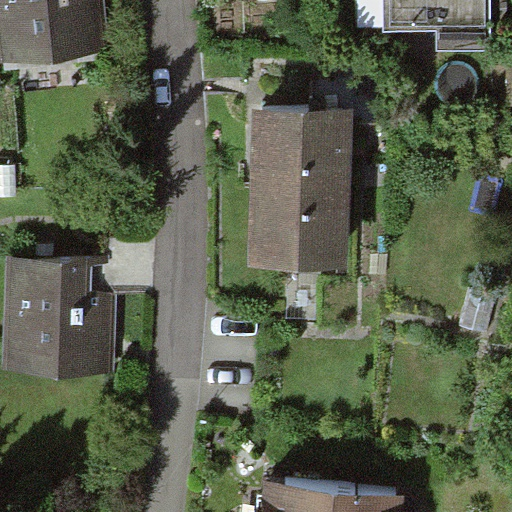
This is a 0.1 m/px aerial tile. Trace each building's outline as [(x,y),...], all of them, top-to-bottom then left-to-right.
[(3,0),(6,42),(99,36),(96,0),(3,0)] [(386,0),(386,31),(439,32),(439,48),(491,49),(491,0),(386,0)] [(264,71),(259,213),(346,216),(351,74),(264,71)] [(108,252),(108,274),(160,274),(159,231),(117,231),(117,252),(108,252)] [(16,238),(13,354),(118,356),(120,283),(98,283),(99,240),(16,238)] [(265,475),(260,511),(399,511),(402,491),(265,475)]
